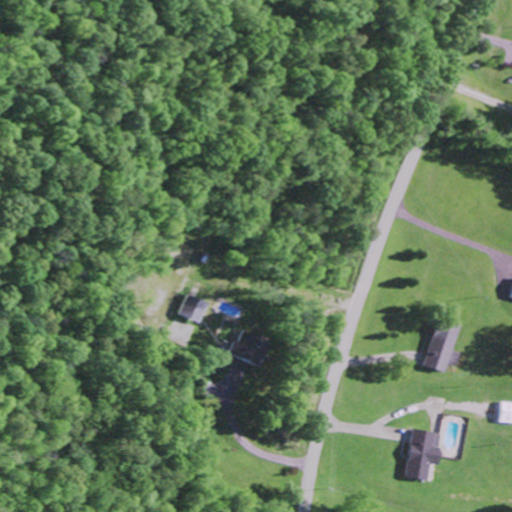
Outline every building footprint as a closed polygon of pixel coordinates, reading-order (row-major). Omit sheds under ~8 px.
[(201,325),(210,304),(190,295),(181,316),(201,325)] [(197,327),(178,319),(169,340),(188,348),(197,327)] [(461,326),(438,320),(425,368),(446,373),(448,365),(457,368),(461,354),(453,352),(461,326)] [(258,368),(269,343),(240,330),(229,356),(258,368)] [(511,423),(511,403),(503,403),(502,423),(511,423)] [(427,482),(429,466),(438,467),(441,448),(434,447),(436,433),(412,430),(406,479),(427,482)]
